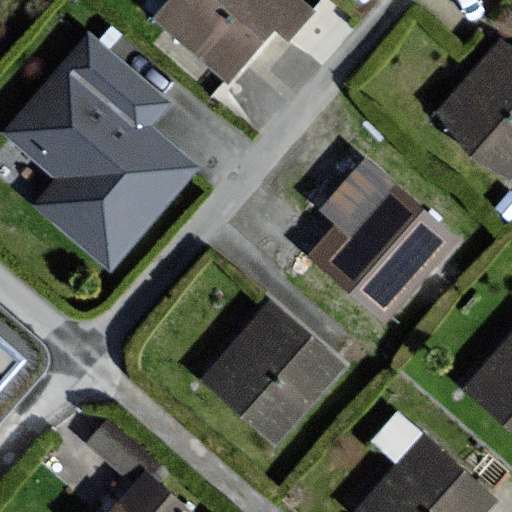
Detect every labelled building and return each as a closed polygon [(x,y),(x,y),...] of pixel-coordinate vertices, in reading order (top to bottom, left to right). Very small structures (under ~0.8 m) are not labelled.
[(286,0),(172,0),(162,12),(230,73),(277,22),(288,32),(303,15),(286,0)] [(110,263),(190,168),(149,134),(173,106),(92,38),(69,67),(12,135),(68,181),(45,209),(110,263)] [(511,60),(500,50),(443,112),(511,174),(511,60)] [(342,225),(316,253),(386,318),(457,243),(370,161),(325,209),(342,225)] [(291,252),(315,210),(273,185),(249,227),(291,252)] [(270,308),(208,380),(277,439),(339,368),(270,308)] [(511,337),(470,386),(511,421),(511,337)] [(0,379),(19,358),(0,342),(0,379)] [(425,439),(361,511),(482,511),(494,499),(425,439)] [(185,511),(145,476),(112,511),(185,511)]
